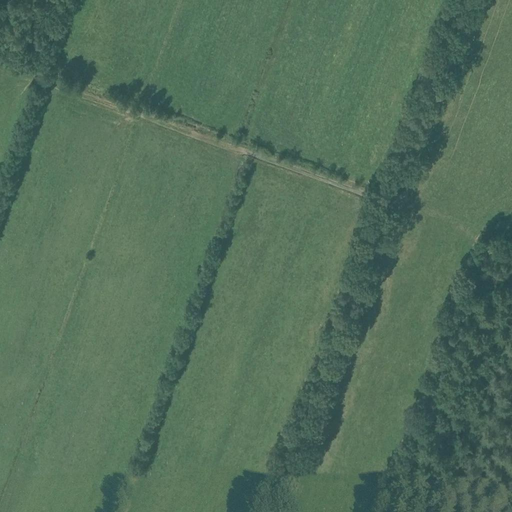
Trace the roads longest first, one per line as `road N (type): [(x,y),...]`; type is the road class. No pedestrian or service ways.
road 1 (track): [(268,511),(455,0)]
road 2 (track): [(383,198),(124,110)]
